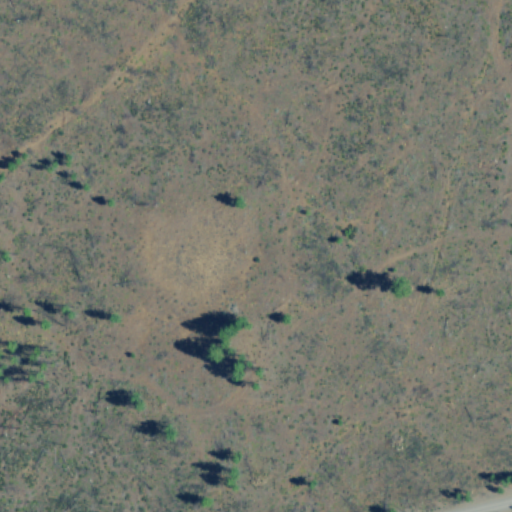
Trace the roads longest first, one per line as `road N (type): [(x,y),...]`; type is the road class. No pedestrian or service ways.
road 1 (track): [(155,511),(511,424)]
road 2 (track): [(0,119),(125,0)]
